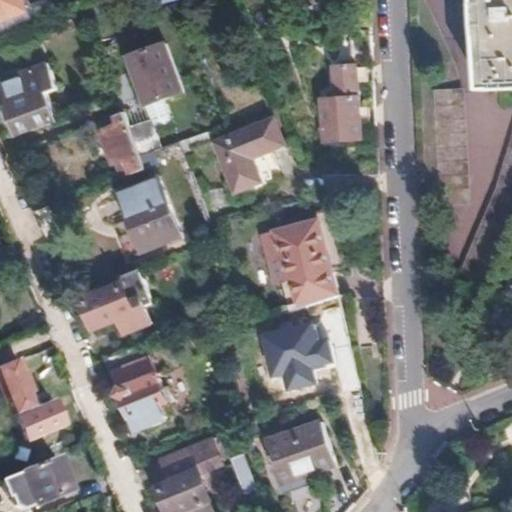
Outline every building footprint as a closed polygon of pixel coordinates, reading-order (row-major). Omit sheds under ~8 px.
[(18,0),(0,0),(0,29),(26,19),(18,0)] [(511,0),(478,0),(483,101),(511,99),(511,0)] [(187,92),(168,47),(132,62),(156,120),(131,130),(143,160),(167,149),(161,133),(169,129),(174,116),(168,100),(187,92)] [(350,68),(317,69),(320,142),(353,141),(353,127),(368,126),(367,108),(352,108),(351,84),(366,83),(365,70),(350,70),(350,68)] [(15,128),(20,139),(62,122),(52,99),(59,96),(48,71),(0,90),(10,116),(6,117),(10,130),(15,128)] [(462,93),(435,94),(437,174),(465,172),(462,93)] [(131,130),(124,115),(99,125),(122,182),(148,172),(143,160),(131,130)] [(285,144),(276,120),(217,144),(236,191),(260,182),(251,158),(285,144)] [(182,155),(215,141),(211,131),(178,145),(182,155)] [(511,161),(500,200),(484,235),(463,281),(487,291),(511,235),(511,161)] [(138,262),(178,246),(154,185),(113,202),(138,262)] [(337,301),(319,224),(261,239),(263,248),(263,251),(273,285),(286,283),(295,314),(337,301)] [(87,328),(125,313),(116,289),(82,303),(86,313),(81,315),(87,328)] [(131,354),(122,330),(94,342),(109,378),(113,376),(120,392),(119,401),(126,405),(139,436),(168,425),(163,414),(172,410),(152,360),(138,364),(134,353),(131,354)] [(250,392),(310,369),(295,334),(236,357),(250,392)] [(41,427),(17,368),(0,375),(0,396),(17,438),(41,427)] [(318,427),(269,446),(285,488),(334,469),(318,427)] [(232,458),(224,441),(163,466),(172,489),(162,493),(168,508),(163,510),(163,511),(211,511),(199,480),(222,471),(219,463),(232,458)] [(41,511),(68,501),(56,469),(0,491),(7,508),(9,509),(10,511),(41,511)]
